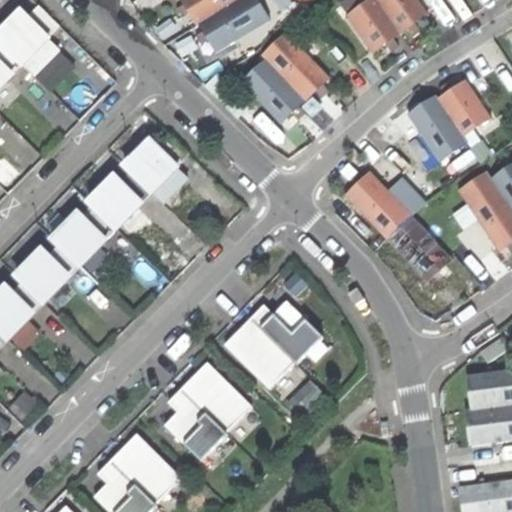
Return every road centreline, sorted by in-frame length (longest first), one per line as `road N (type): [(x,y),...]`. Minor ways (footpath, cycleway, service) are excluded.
road 1 (residential): [(0,485),(289,199)]
road 2 (residential): [(511,17),(408,82),(289,199)]
road 3 (residential): [(156,66),(0,232)]
road 4 (residential): [(289,199),(372,287),(407,363)]
road 5 (residential): [(156,66),(289,199)]
road 6 (residential): [(407,363),(431,511)]
